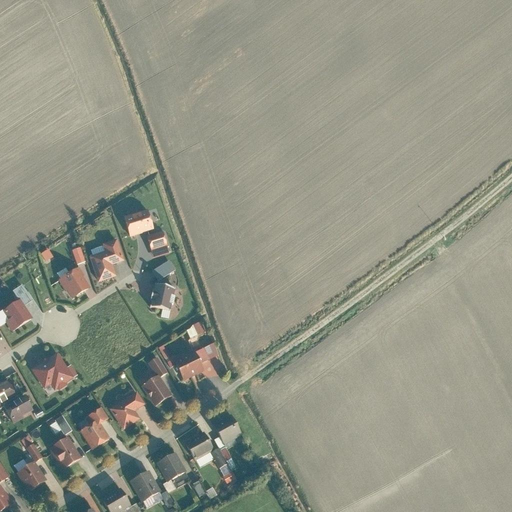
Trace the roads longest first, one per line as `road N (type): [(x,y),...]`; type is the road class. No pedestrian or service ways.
road 1 (track): [(223,396),(511,174)]
road 2 (residential): [(51,511),(223,396)]
